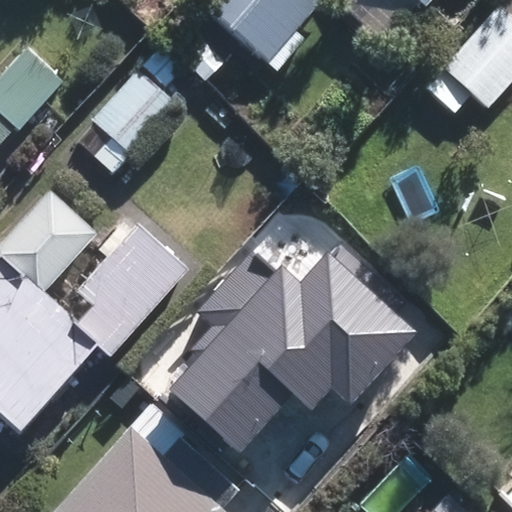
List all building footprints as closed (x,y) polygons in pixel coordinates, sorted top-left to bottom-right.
[(320,0),(191,0),(190,1),(266,64),(320,0)] [(409,0),(423,12),(433,0),(409,0)] [(511,80),(511,19),(497,6),(439,73),(484,112),(511,80)] [(23,52),(0,77),(0,143),(13,129),(19,134),(62,87),(23,52)] [(136,72),(89,123),(134,163),(180,113),(136,72)] [(91,309),(75,326),(41,296),(95,238),(48,194),(0,245),(0,422),(16,437),(95,350),(107,361),(186,274),(134,228),(74,294),(91,309)] [(351,353),(297,413),(334,446),(388,386),(351,353)] [(181,368),(51,511),(221,511),(237,494),(179,441),(216,400),(181,368)] [(511,509),(511,455),(500,467),(511,478),(496,493),(511,509)]
